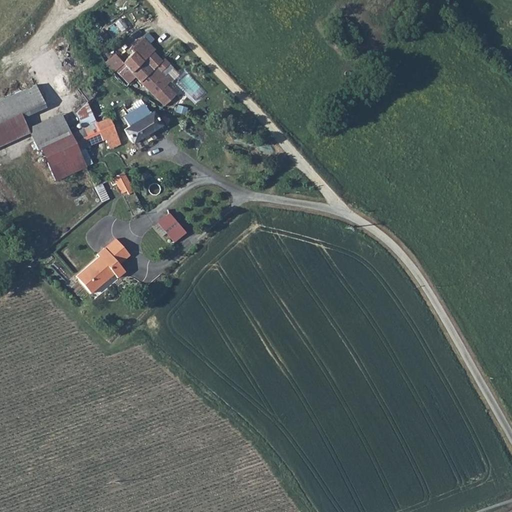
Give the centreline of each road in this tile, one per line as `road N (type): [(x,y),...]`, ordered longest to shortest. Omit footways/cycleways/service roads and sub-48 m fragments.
road 1 (unclassified): [(511,437),(409,261),(379,232),(346,216),(244,193),(193,169),(162,140),(128,159)]
road 2 (track): [(346,216),(148,0)]
